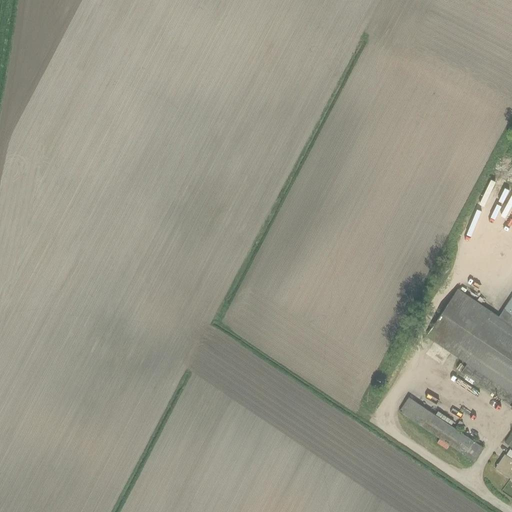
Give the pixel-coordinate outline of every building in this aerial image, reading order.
[(490,184),(502,190),(511,170),(511,164),(502,159),(490,184)] [(511,297),(500,316),(459,288),(427,335),(468,363),(462,372),(511,406),(511,405),(511,297)] [(402,376),(395,371),(389,380),(396,385),(402,376)] [(474,462),(484,448),(409,397),(399,411),(474,462)] [(511,447),(506,454),(505,453),(496,468),(511,478),(511,447)]
